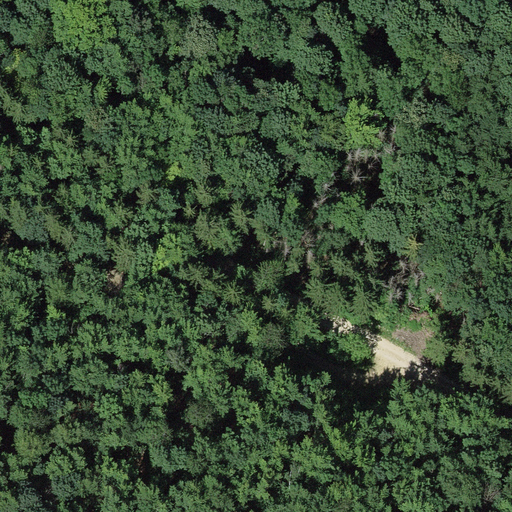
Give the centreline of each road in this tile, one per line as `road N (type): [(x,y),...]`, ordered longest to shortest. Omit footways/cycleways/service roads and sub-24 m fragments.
road 1 (track): [(511,413),(53,166),(0,127)]
road 2 (track): [(438,376),(367,374),(0,233)]
